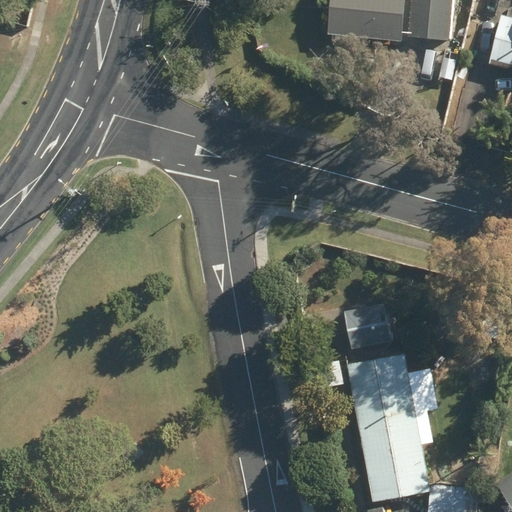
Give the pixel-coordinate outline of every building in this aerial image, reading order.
[(402,0),(326,0),(323,35),(344,36),(343,44),(354,45),(355,37),(399,41),(402,0)] [(408,0),(405,38),(445,42),(449,0),(408,0)] [(511,71),(511,20),(497,17),(486,66),(511,71)] [(380,305),(342,312),(349,350),(387,343),(380,305)] [(436,323),(411,327),(415,347),(439,343),(436,323)] [(346,348),(314,354),(321,391),(348,386),(370,504),(428,493),(426,511),(474,511),(475,490),(427,489),(419,446),(431,444),(425,413),(436,411),(428,370),(406,374),(403,354),(349,364),(346,348)] [(511,511),(511,473),(493,485),(509,511),(511,511)]
